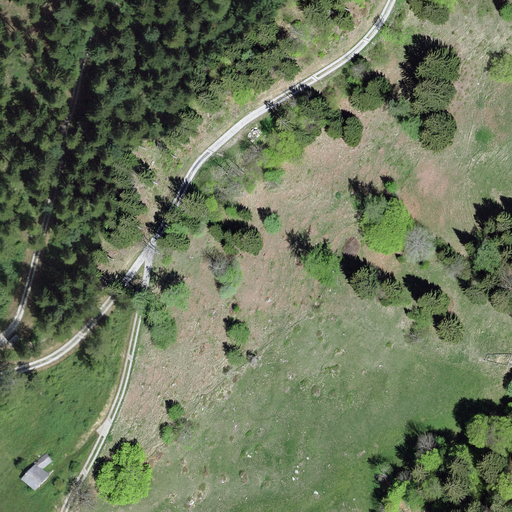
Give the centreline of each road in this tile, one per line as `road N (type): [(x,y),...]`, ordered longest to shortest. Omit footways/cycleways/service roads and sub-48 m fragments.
road 1 (track): [(391,0),(366,40),(198,163),(149,248),(61,352),(0,376)]
road 2 (track): [(0,339),(21,309),(86,50),(115,0)]
road 3 (track): [(64,511),(122,390),(149,248)]
